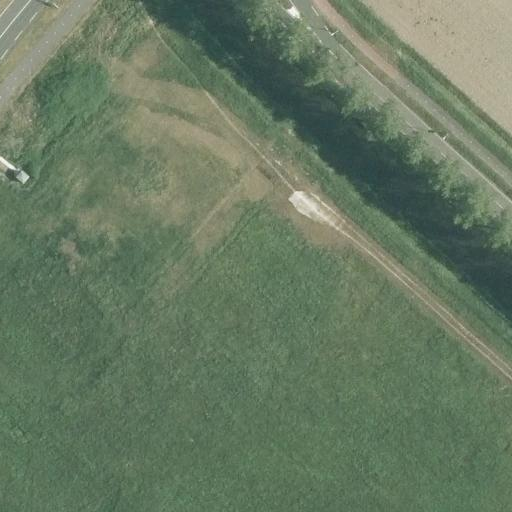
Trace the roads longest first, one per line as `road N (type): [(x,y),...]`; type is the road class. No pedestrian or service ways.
road 1 (track): [(511,383),(270,169),(352,73)]
road 2 (unclassified): [(318,41),(511,215)]
